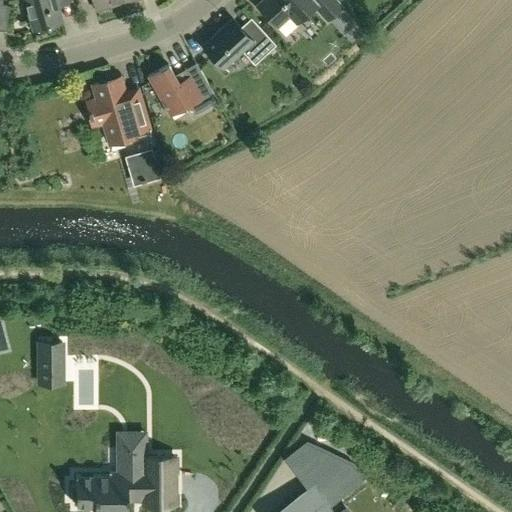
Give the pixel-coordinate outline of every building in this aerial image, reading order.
[(24,0),(33,28),(61,20),(57,5),(71,1),(70,0),(24,0)] [(92,0),(96,10),(118,4),(117,0),(92,0)] [(261,0),(257,4),(277,26),(283,33),(296,21),(314,5),(327,19),(329,16),(342,5),(342,4),(338,0),(261,0)] [(342,5),(329,16),(351,40),(364,28),(342,5)] [(232,18),(203,45),(222,66),(241,49),(254,64),(275,44),(254,21),(244,30),(232,18)] [(168,64),(148,76),(169,114),(188,103),(194,113),(211,104),(207,97),(214,93),(196,62),(184,69),(188,76),(178,82),(168,64)] [(97,98),(85,101),(92,125),(103,121),(110,143),(150,131),(137,87),(124,91),(120,78),(107,82),(106,80),(92,84),(97,98)] [(62,340),(40,340),(40,366),(57,366),(57,354),(62,354),(62,340)] [(309,489),(279,511),(330,511),(326,507),(365,478),(353,462),(307,439),(284,457),(309,489)] [(145,500),(175,500),(175,492),(173,492),(173,472),(175,472),(175,457),(145,457),(145,448),(124,448),(124,471),(110,471),(110,475),(77,475),(77,483),(72,483),(72,497),(77,497),(77,506),(96,505),(95,511),(112,511),(113,510),(128,510),(128,491),(145,491),(145,500)]
